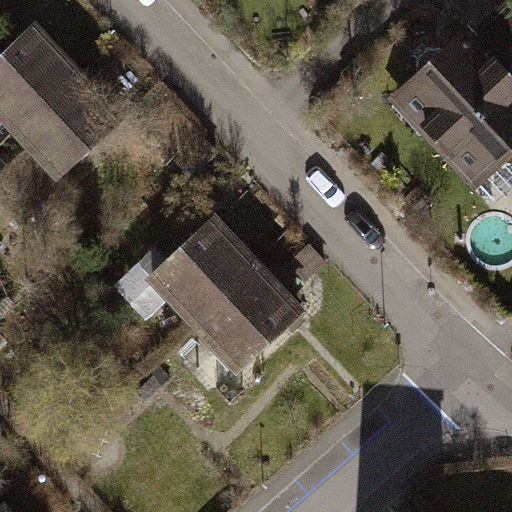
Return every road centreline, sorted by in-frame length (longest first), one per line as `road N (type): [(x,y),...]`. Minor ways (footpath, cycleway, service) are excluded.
road 1 (residential): [(474,360),(135,0)]
road 2 (residential): [(474,360),(303,511)]
